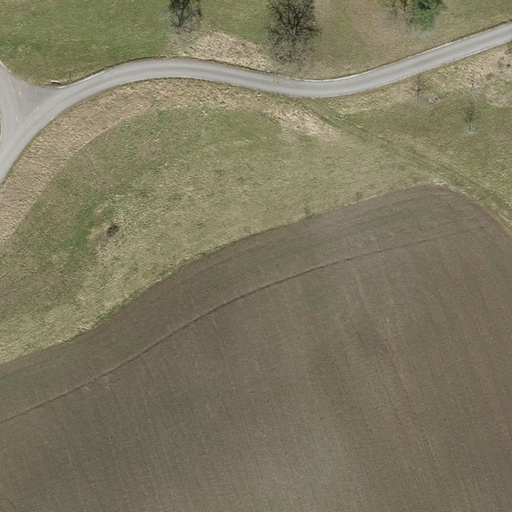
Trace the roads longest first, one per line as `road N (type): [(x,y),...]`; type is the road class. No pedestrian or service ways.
road 1 (unclassified): [(511,31),(340,88),(175,67),(116,75),(29,108)]
road 2 (track): [(511,211),(490,192),(286,87)]
